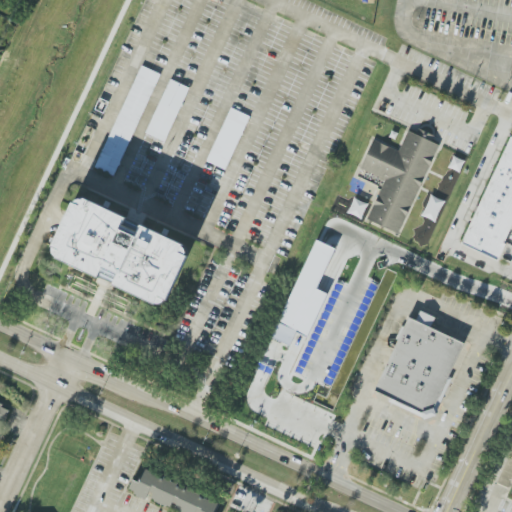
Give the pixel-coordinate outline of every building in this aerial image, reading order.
[(95,168),(115,176),(159,74),(139,65),(95,168)] [(164,142),(189,88),(169,79),(145,133),(164,142)] [(225,170),(249,117),(230,108),(206,162),(225,170)] [(436,143),(406,131),(399,151),(372,140),(360,170),(383,179),(367,221),(401,234),(436,143)] [(462,245),(497,260),(511,226),(511,138),(508,136),(462,245)] [(436,221),(443,200),(429,196),(422,217),(436,221)] [(49,259),(166,306),(189,246),(139,227),(140,224),(73,198),(49,259)] [(372,390),(409,316),(463,343),(426,417),(372,390)] [(0,421),(4,423),(10,407),(0,403),(0,421)] [(215,511),(220,503),(143,469),(138,481),(133,478),(127,491),(147,499),(176,511),(215,511)]
